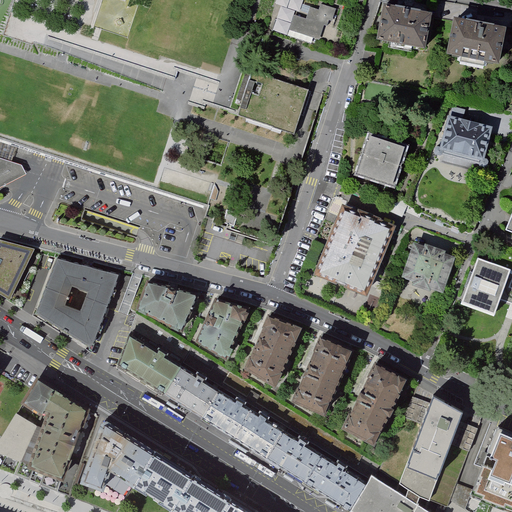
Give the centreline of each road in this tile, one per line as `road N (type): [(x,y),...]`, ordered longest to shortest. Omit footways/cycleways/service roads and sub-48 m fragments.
road 1 (secondary): [(0,323),(313,511)]
road 2 (residential): [(371,0),(276,297)]
road 3 (residential): [(276,297),(0,221)]
road 4 (residential): [(511,156),(422,372)]
road 5 (residential): [(422,372),(377,339),(276,297)]
